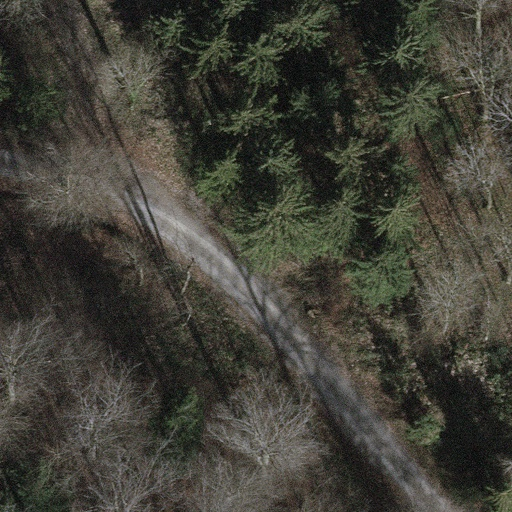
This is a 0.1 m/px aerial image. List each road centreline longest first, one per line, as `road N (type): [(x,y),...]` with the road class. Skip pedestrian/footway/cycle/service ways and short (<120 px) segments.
road 1 (track): [(0,163),(95,191),(224,297),(425,511)]
road 2 (track): [(58,0),(95,191)]
